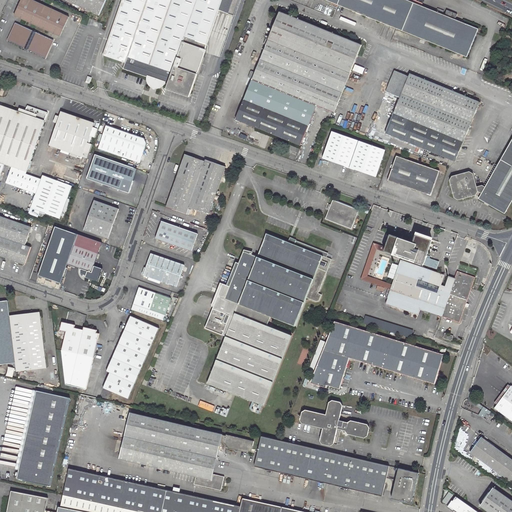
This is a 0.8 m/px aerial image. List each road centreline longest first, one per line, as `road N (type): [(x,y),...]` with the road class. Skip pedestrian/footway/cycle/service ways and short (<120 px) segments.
road 1 (unclassified): [(511,245),(172,126)]
road 2 (unclassified): [(172,126),(109,300),(87,308),(0,281)]
road 3 (tertiary): [(511,249),(464,365),(429,511)]
road 4 (unknown): [(277,0),(381,47),(346,114),(321,121),(301,171)]
road 5 (unknown): [(248,168),(157,388)]
road 6 (unclassified): [(172,126),(0,66)]
road 7 (unknown): [(216,141),(267,0)]
road 8 (unknown): [(435,218),(451,169),(476,164),(503,98)]
road 9 (unclassified): [(511,102),(381,47)]
